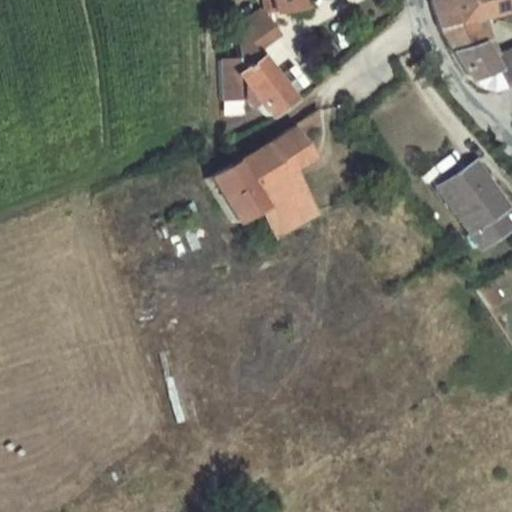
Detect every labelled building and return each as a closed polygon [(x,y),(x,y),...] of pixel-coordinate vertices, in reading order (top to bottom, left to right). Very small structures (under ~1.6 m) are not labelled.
[(292,21),(289,0),(261,0),(263,25),(292,21)] [(430,59),(447,72),(465,66),(455,31),(446,0),(431,0),(418,3),(430,59)] [(474,26),(467,0),(446,0),(455,31),(474,26)] [(506,17),(499,0),(467,0),(474,26),(506,17)] [(511,33),(511,0),(499,0),(506,17),(511,33)] [(246,23),(228,36),(246,60),(264,47),(246,23)] [(228,71),(208,73),(211,112),(230,111),(235,118),(242,113),(253,127),(274,112),(240,64),(246,60),(228,36),(226,38),(228,71)] [(476,92),(478,94),(511,83),(511,51),(465,66),(447,72),(476,92)] [(250,153),(265,174),(293,155),(286,144),(302,130),(294,121),(250,153)] [(280,195),(265,174),(250,153),(208,184),(233,218),(238,225),(280,195)] [(500,238),(461,182),(427,204),(465,262),(500,238)] [(233,218),(208,184),(182,203),(208,237),(233,218)] [(255,245),(296,216),(280,195),(238,225),(255,245)] [(492,287),(481,296),(495,313),(506,304),(492,287)]
